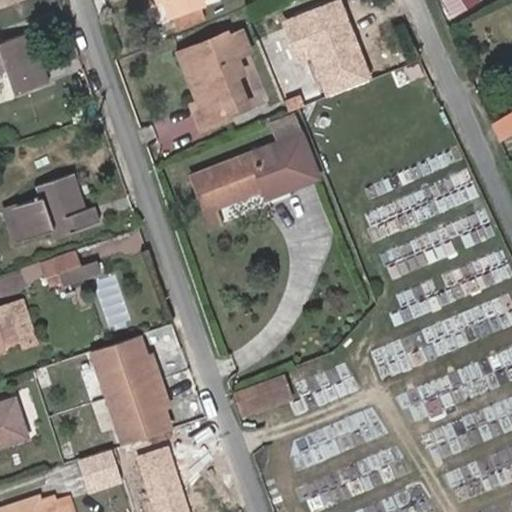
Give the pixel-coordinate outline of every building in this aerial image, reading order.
[(163,0),(169,16),(172,15),(199,5),(202,4),(200,0),(163,0)] [(342,0),(330,0),(279,19),(295,63),(312,56),(327,95),(372,79),(342,0)] [(441,0),(455,22),(484,4),(481,0),(441,0)] [(199,5),(172,15),(176,29),(204,19),(199,5)] [(177,52),(181,63),(192,67),(195,76),(188,79),(197,101),(190,104),(201,129),(228,118),(227,114),(248,105),(235,75),(243,72),(236,56),(249,51),(241,30),(228,36),(226,32),(177,52)] [(0,71),(6,70),(13,93),(48,81),(42,66),(40,67),(27,32),(0,41),(0,71)] [(192,67),(181,63),(188,79),(195,76),(192,67)] [(511,113),(492,126),(498,138),(511,129),(511,113)] [(191,176),(204,210),(262,188),(266,197),(317,176),(300,133),(191,176)] [(1,207),(12,242),(52,229),(55,238),(56,238),(70,233),(69,231),(96,221),(91,206),(83,209),(81,202),(83,201),(73,173),(36,185),(41,197),(16,205),(15,202),(1,207)] [(42,262),(47,276),(49,276),(58,273),(80,265),(75,251),(42,262)] [(80,265),(58,273),(61,282),(62,284),(99,272),(96,263),(81,268),(80,265)] [(58,273),(49,276),(52,285),(61,282),(58,273)] [(20,339),(22,345),(36,341),(23,301),(8,306),(20,339)] [(0,349),(3,348),(2,344),(20,339),(8,306),(0,308),(0,349)] [(139,335),(97,349),(129,443),(170,429),(162,406),(160,398),(165,396),(154,364),(149,366),(147,359),(139,335)] [(284,375),(231,394),(237,408),(290,390),(284,375)] [(290,390),(237,408),(240,415),(292,397),(290,390)] [(0,445),(27,437),(14,397),(0,401),(0,445)] [(188,511),(167,447),(134,458),(151,511),(188,511)] [(108,450),(80,459),(90,492),(119,483),(108,450)] [(0,511),(73,511),(68,498),(54,503),(53,498),(38,503),(37,498),(0,510),(0,511)]
